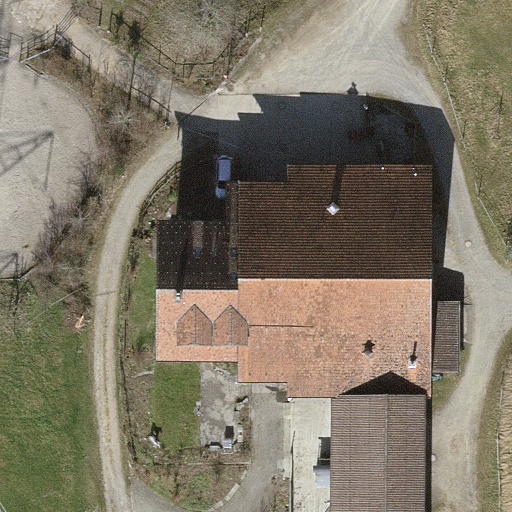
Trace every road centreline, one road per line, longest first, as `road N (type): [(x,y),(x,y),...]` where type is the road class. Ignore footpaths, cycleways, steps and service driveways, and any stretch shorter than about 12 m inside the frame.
road 1 (track): [(117,511),(105,361),(112,288),(120,242),(151,180),(207,128),(347,60)]
road 2 (track): [(207,128),(47,21),(0,1)]
